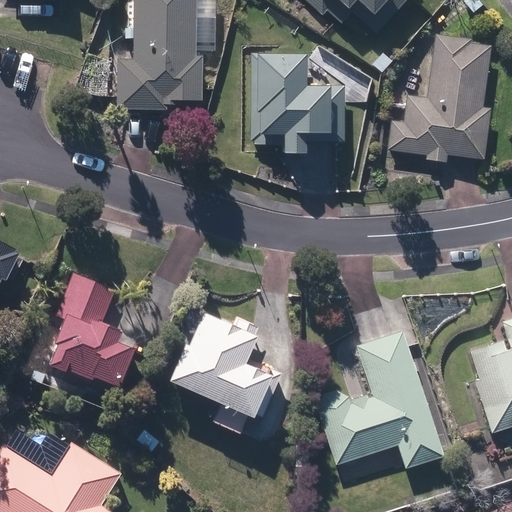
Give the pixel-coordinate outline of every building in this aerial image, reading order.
[(115,109),(162,109),(163,104),(177,105),(177,100),(198,100),(198,56),(192,56),(193,0),(131,0),(131,60),(116,60),(115,109)] [(401,0),(305,0),(320,13),(324,8),(338,21),(348,11),(372,32),(401,0)] [(464,0),(462,1),(471,12),(480,5),(475,0),(464,0)] [(424,160),(443,162),(444,154),(481,159),(488,109),(480,108),(487,47),(468,44),(468,40),(433,36),(425,99),(405,97),(402,124),(388,122),(385,150),(424,155),(424,160)] [(378,72),(388,61),(379,52),(369,64),(378,72)] [(302,53),(248,53),(248,144),(299,144),(299,141),(341,141),(341,84),(302,84),(302,53)] [(177,122),(130,121),(130,137),(177,138),(177,122)] [(0,280),(1,281),(14,255),(10,253),(11,251),(0,245),(0,280)] [(114,331),(98,324),(112,291),(72,273),(56,311),(60,313),(48,342),(51,344),(43,362),(87,381),(88,377),(107,385),(108,382),(114,385),(129,349),(110,341),(114,331)] [(178,343),(162,380),(217,404),(209,421),(237,433),(245,416),(246,417),(248,412),(248,413),(258,417),(277,373),(241,357),(251,334),(197,311),(182,344),(178,343)] [(511,319),(499,324),(508,350),(502,351),(499,341),(467,351),(476,380),(472,381),(489,432),(511,425),(511,319)] [(396,445),(403,468),(441,455),(399,332),(354,347),(370,396),(364,398),(363,395),(346,400),(344,396),(334,391),(320,395),(314,407),(334,465),(396,445)] [(32,371),(29,379),(38,383),(42,375),(32,371)] [(48,386),(56,390),(59,383),(51,380),(48,386)] [(126,425),(135,428),(140,417),(131,413),(126,425)] [(132,439),(147,452),(156,442),(140,429),(132,439)] [(0,443),(0,511),(109,511),(98,504),(118,473),(69,442),(49,472),(1,442),(0,443)] [(295,467),(307,467),(308,446),(296,445),(295,467)] [(511,459),(485,467),(490,485),(511,478),(511,459)]
